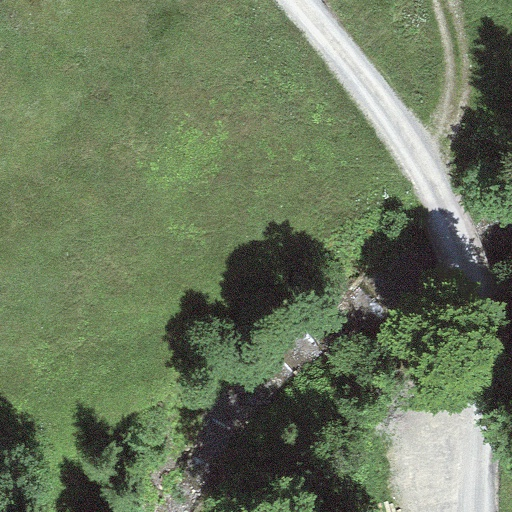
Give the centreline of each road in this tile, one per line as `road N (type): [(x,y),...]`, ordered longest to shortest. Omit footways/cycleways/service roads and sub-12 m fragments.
road 1 (track): [(445,204),(422,153),(290,0)]
road 2 (track): [(477,511),(476,293)]
road 3 (track): [(439,0),(448,96),(422,153)]
